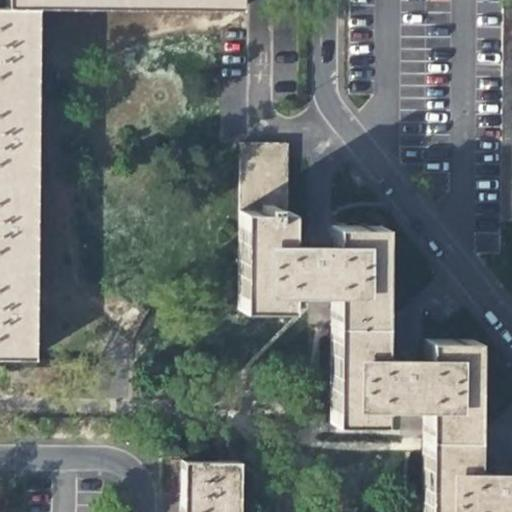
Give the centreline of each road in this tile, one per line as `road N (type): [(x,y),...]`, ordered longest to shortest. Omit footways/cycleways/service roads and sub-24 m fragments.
road 1 (residential): [(316,0),(317,100),(511,341)]
road 2 (residential): [(0,458),(126,466),(139,511)]
